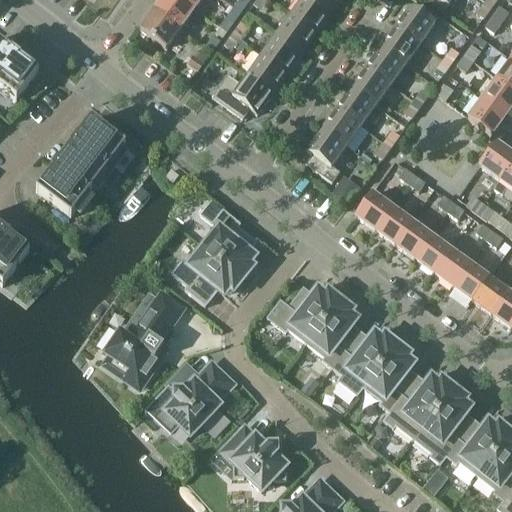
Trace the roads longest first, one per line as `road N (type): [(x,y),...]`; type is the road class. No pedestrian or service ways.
road 1 (residential): [(380,511),(237,363),(236,338),(249,314),(314,230)]
road 2 (residential): [(511,384),(314,230)]
road 3 (residential): [(377,0),(248,179)]
road 4 (residential): [(248,179),(94,61)]
road 5 (residential): [(0,181),(94,61)]
